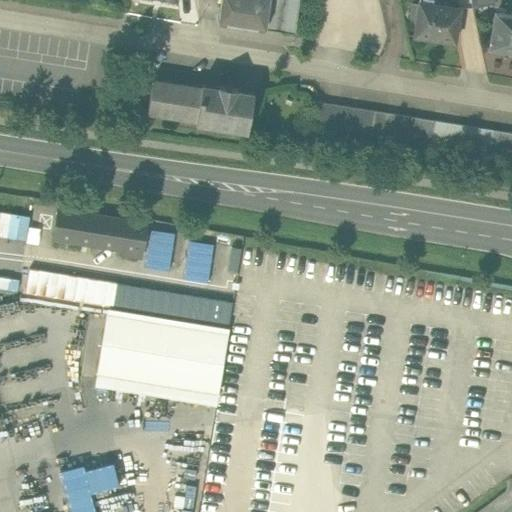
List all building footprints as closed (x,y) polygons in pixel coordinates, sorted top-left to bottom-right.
[(221,0),(219,21),(295,33),(299,0),(221,0)] [(460,8),(435,4),(435,0),(419,0),(414,36),(455,42),(460,8)] [(511,14),(496,12),(490,47),(507,50),(508,55),(511,55),(511,14)] [(238,88),(218,85),(218,87),(202,84),(201,86),(153,79),(147,112),(196,120),(195,123),(248,131),(254,92),(237,90),(238,88)] [(511,131),(316,101),(312,124),(511,156),(511,131)] [(0,232),(26,236),(30,212),(0,208),(0,232)] [(144,224),(60,210),(55,236),(140,250),(144,224)] [(144,265),(169,267),(172,230),(147,228),(144,265)] [(207,278),(210,241),(186,239),(183,277),(207,278)] [(228,333),(106,313),(97,372),(218,392),(228,333)]
